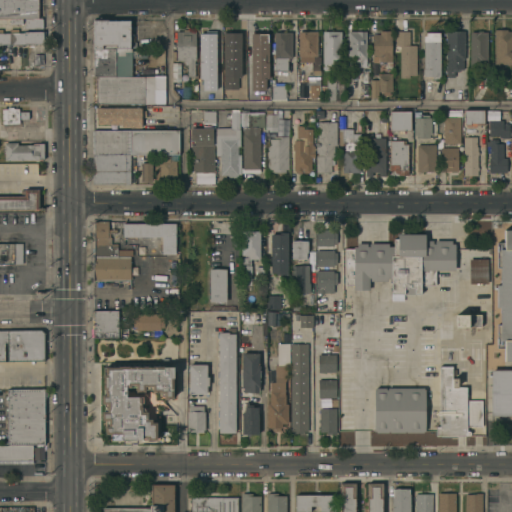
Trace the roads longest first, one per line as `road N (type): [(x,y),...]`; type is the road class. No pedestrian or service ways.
road 1 (primary): [(69,511),(69,0)]
road 2 (residential): [(69,5),(511,4)]
road 3 (residential): [(70,465),(511,467)]
road 4 (residential): [(71,204),(511,204)]
